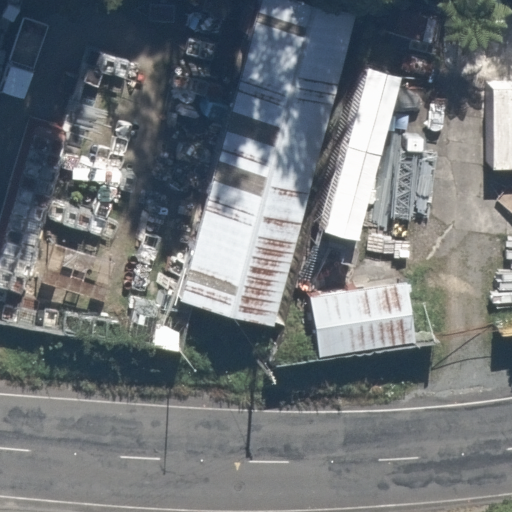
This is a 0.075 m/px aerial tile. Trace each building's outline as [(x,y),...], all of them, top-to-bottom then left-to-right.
[(323,29),(223,9),(160,320),(260,340),(323,29)] [(511,23),(503,22),(500,65),(511,65),(511,23)] [(410,56),(345,44),(343,52),(337,88),(402,100),(410,56)] [(508,107),(455,107),(455,197),(508,196),(508,107)] [(367,227),(384,147),(336,137),(318,216),(367,227)] [(410,280),(307,288),(312,353),(415,345),(410,280)]
